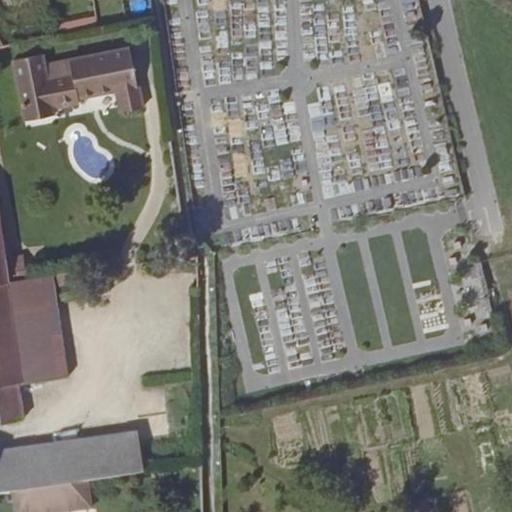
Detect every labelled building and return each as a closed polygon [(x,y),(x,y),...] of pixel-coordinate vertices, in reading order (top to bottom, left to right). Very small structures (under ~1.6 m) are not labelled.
[(87,29),(83,18),(58,24),(62,34),(87,29)] [(136,85),(128,47),(68,59),(71,72),(46,77),(52,108),(78,103),(77,98),(115,90),(119,111),(143,107),(138,84),(136,85)] [(378,104),(396,99),(391,81),(373,87),(378,104)] [(383,191),(390,212),(463,191),(455,165),(416,176),(418,181),(383,191)] [(463,289),(462,335),(482,335),(486,244),(451,243),(449,288),(463,289)] [(0,422),(23,419),(18,381),(21,381),(22,383),(67,377),(53,274),(25,277),(22,254),(1,256),(0,245),(0,422)] [(0,492),(141,473),(135,430),(0,449),(0,492)]
